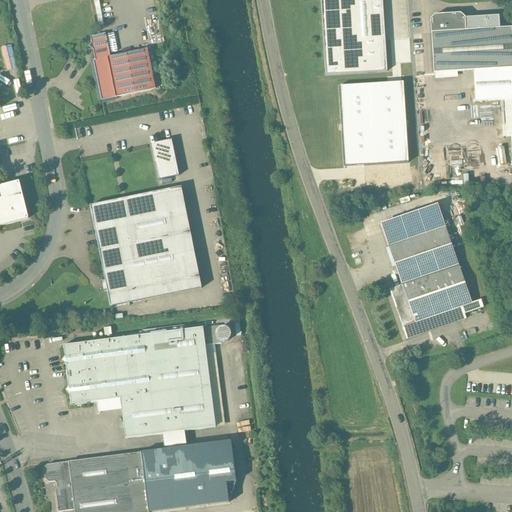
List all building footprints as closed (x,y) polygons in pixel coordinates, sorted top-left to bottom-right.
[(380,0),(321,0),(325,76),(385,73),(380,0)] [(431,20),(433,74),(474,72),(511,69),(511,29),(511,28),(466,32),(465,18),(461,15),(435,16),(431,20)] [(110,58),(106,34),(90,37),(91,37),(92,43),(89,47),(93,50),(95,61),(93,61),(102,101),(156,90),(147,50),(110,58)] [(511,69),(474,72),(476,102),(505,100),(511,99),(511,69)] [(3,80),(0,80),(0,233),(5,232),(4,228),(28,222),(29,226),(38,224),(27,178),(7,183),(0,153),(0,108),(10,106),(3,80)] [(340,86),(344,166),(409,163),(404,83),(340,86)] [(174,140),(152,143),(157,179),(179,175),(174,140)] [(92,206),(90,206),(111,307),(202,289),(181,188),(92,206)] [(439,203),(380,223),(401,286),(391,290),(408,338),(423,333),(448,325),(444,314),(461,308),(464,315),(485,308),(482,299),(473,302),(439,203)] [(91,403),(121,399),(126,439),(216,428),(203,328),(83,344),(83,343),(63,346),(65,358),(62,361),(66,364),(69,388),(66,391),(69,394),(71,406),(91,403)] [(229,441),(69,462),(75,510),(75,511),(159,511),(230,502),(227,481),(234,480),(229,441)] [(69,462),(47,465),(44,469),(45,480),(49,483),(55,482),(57,484),(57,488),(56,490),(58,511),(61,511),(75,510),(69,462)]
